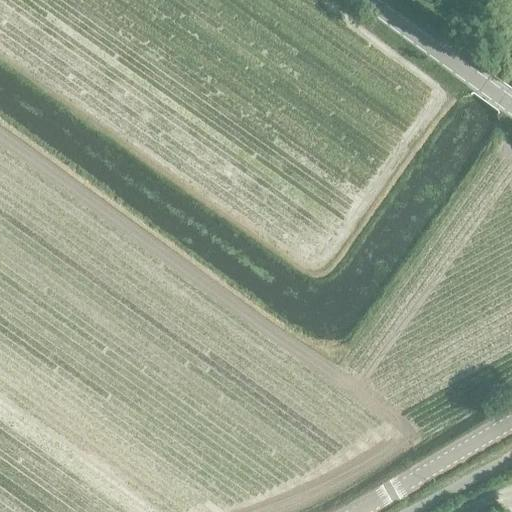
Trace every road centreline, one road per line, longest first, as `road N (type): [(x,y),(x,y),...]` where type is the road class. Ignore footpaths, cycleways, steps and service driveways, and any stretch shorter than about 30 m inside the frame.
road 1 (unclassified): [(511,107),(364,0)]
road 2 (unclassified): [(357,511),(511,422)]
